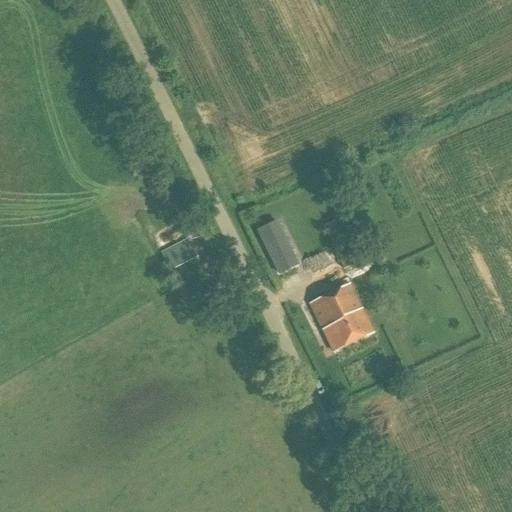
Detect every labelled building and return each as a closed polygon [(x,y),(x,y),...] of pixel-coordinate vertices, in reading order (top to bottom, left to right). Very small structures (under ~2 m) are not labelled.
[(342,271),(367,260),(347,216),(323,226),(342,271)] [(276,222),(256,232),(278,277),(298,267),(276,222)] [(170,273),(198,259),(189,239),(160,253),(170,273)] [(362,284),(367,303),(379,299),(374,280),(362,284)] [(333,354),(372,335),(349,286),(309,305),(333,354)]
